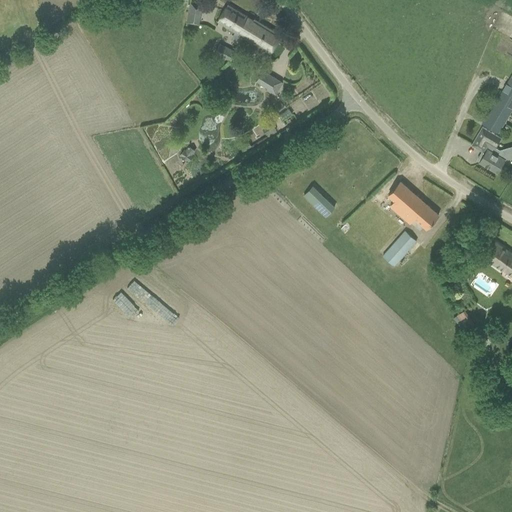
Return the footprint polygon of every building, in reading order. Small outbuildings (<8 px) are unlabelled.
[(190,2),(188,12),(186,22),(199,25),(201,14),(202,15),(204,5),(190,2)] [(217,21),(242,37),(253,20),(227,4),(217,21)] [(253,20),(242,37),(270,54),(282,36),(254,18),(253,20)] [(214,52),(230,61),(235,52),(218,43),(214,52)] [(283,83),(263,70),(255,82),(275,95),(283,83)] [(486,116),(482,123),(498,133),(511,109),(511,74),(509,79),(487,117),(486,116)] [(263,128),(266,135),(276,129),(272,123),(263,128)] [(501,137),(482,127),(472,145),(483,151),(478,160),(497,171),(501,164),(508,162),(505,153),(502,154),(500,150),(495,147),(501,137)] [(249,141),(240,146),(243,151),(252,146),(249,141)] [(184,149),(180,155),(182,156),(181,157),(186,161),(187,160),(189,161),(193,155),(191,154),(192,153),(195,149),(189,145),(186,150),(184,149)] [(390,206),(398,213),(409,223),(413,218),(426,230),(438,215),(400,181),(388,195),(395,201),(390,206)] [(325,216),(334,207),(313,186),(304,195),(325,216)] [(405,231),(383,255),(394,265),(416,241),(405,231)] [(511,253),(494,241),(489,250),(483,258),(501,271),(502,270),(511,276),(511,253)] [(453,265),(452,276),(456,276),(457,272),(460,272),(460,268),(457,268),(457,266),(453,265)] [(465,310),(454,317),(466,335),(477,328),(465,310)] [(485,338),(492,333),(493,332),(489,326),(474,335),(481,345),(487,341),(485,338)]
